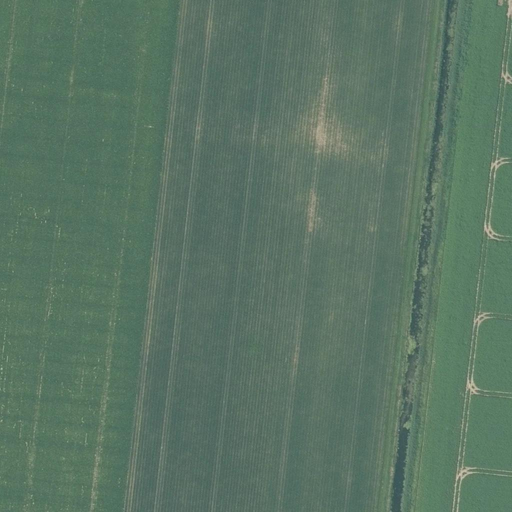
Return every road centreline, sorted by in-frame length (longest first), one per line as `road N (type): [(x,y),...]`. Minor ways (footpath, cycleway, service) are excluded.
road 1 (track): [(409,511),(466,0)]
road 2 (track): [(436,0),(380,511)]
